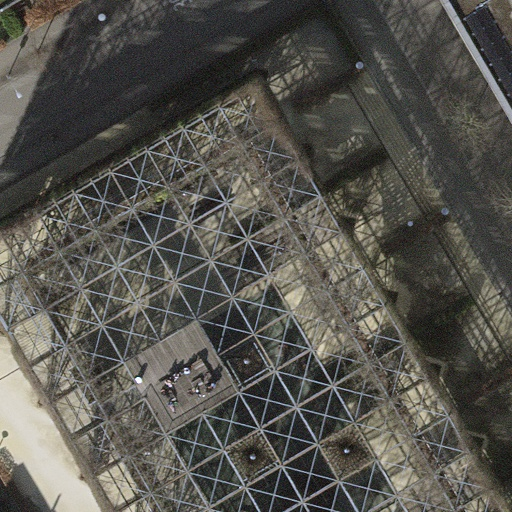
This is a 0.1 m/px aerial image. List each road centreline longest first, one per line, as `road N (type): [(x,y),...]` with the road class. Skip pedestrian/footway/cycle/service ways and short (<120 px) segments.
road 1 (residential): [(346,0),(511,284)]
road 2 (unclassified): [(0,125),(210,0)]
